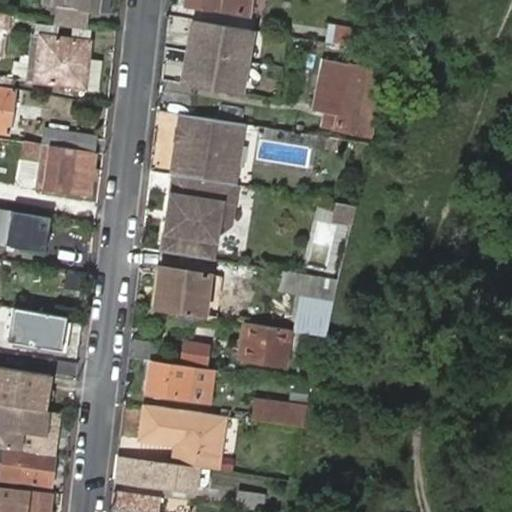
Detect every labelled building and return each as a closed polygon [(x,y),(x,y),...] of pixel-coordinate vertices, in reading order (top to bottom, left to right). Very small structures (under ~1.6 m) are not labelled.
[(57,5),(54,21),(84,25),(86,9),(99,10),(100,0),(50,0),(49,4),(57,5)] [(186,0),(186,6),(219,8),(220,11),(252,15),(252,0),(186,0)] [(0,84),(13,87),(15,76),(0,73),(0,28),(3,29),(6,13),(0,12),(0,84)] [(195,16),(183,80),(242,92),(254,27),(195,16)] [(330,41),(366,48),(370,32),(333,23),(330,41)] [(34,78),(41,34),(31,32),(24,77),(34,78)] [(78,59),(86,60),(89,41),(41,34),(34,78),(74,84),(78,59)] [(96,84),(98,59),(87,58),(85,83),(96,84)] [(83,85),(86,60),(78,59),(74,84),(83,85)] [(337,60),(335,75),(348,78),(350,62),(337,60)] [(348,78),(335,75),(326,125),(371,134),(377,109),(376,76),(370,76),(369,66),(350,62),(348,78)] [(0,129),(7,130),(13,87),(0,84),(0,129)] [(184,140),(185,130),(181,130),(184,112),(180,111),(176,138),(178,139),(184,140)] [(229,164),(232,147),(243,138),(245,122),(184,112),(181,130),(185,130),(184,140),(178,139),(173,173),(179,175),(236,185),(239,166),(229,164)] [(43,142),(93,150),(96,136),(46,126),(43,142)] [(239,166),(243,138),(232,147),(229,164),(239,166)] [(86,193),(93,150),(43,142),(22,139),(14,179),(36,184),(86,193)] [(236,185),(179,175),(167,250),(216,258),(223,218),(234,221),(241,186),(236,185)] [(356,223),(360,207),(356,206),(340,204),(337,220),(356,223)] [(0,244),(43,253),(50,216),(0,205),(0,244)] [(159,266),(153,305),(169,308),(202,314),(209,274),(159,266)] [(318,334),(328,336),(342,279),(284,270),(280,288),(301,292),(292,329),(303,332),(318,334)] [(37,285),(59,288),(61,274),(40,271),(37,285)] [(202,314),(169,308),(167,316),(200,324),(202,314)] [(72,319),(13,311),(8,345),(67,353),(72,319)] [(281,363),(286,329),(243,320),(237,356),(281,363)] [(130,355),(151,358),(154,358),(157,342),(132,337),(130,355)] [(147,389),(205,398),(210,367),(154,358),(151,358),(147,389)] [(50,373),(0,365),(0,401),(44,408),(50,373)] [(308,404),(258,396),(255,416),(265,418),(304,423),(308,404)] [(228,414),(146,402),(141,437),(178,441),(192,442),(190,464),(197,465),(220,468),(228,414)] [(0,444),(7,445),(53,452),(57,418),(0,409),(0,444)] [(192,442),(178,441),(176,462),(190,464),(192,442)] [(53,452),(7,445),(6,453),(19,455),(16,478),(49,483),(53,452)] [(19,455),(6,453),(2,476),(16,478),(19,455)] [(164,463),(118,457),(116,477),(162,485),(162,482),(193,487),(197,465),(190,464),(176,462),(167,460),(164,463)] [(48,511),(51,494),(0,488),(0,511),(48,511)] [(113,505),(156,511),(158,511),(162,496),(114,489),(113,505)] [(263,508),(266,493),(238,489),(237,504),(263,508)]
